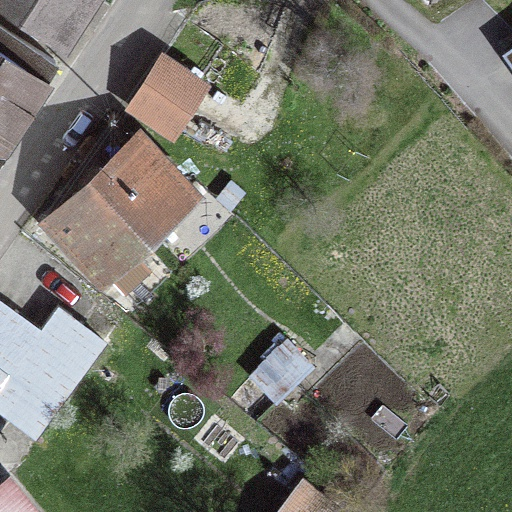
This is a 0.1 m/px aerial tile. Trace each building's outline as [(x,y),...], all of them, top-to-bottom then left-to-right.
[(0,0),(0,1),(61,41),(88,0),(0,0)] [(0,148),(47,78),(44,75),(55,59),(0,23),(0,148)] [(511,44),(502,51),(511,64),(511,44)] [(132,103),(173,130),(203,83),(161,55),(132,103)] [(123,288),(149,264),(129,242),(163,210),(169,214),(182,201),(179,195),(186,189),(138,139),(53,218),(123,288)] [(0,409),(35,435),(104,340),(57,303),(40,327),(0,297),(0,409)] [(252,373),(277,397),(310,364),(286,339),(252,373)] [(0,492),(0,511),(32,511),(10,484),(0,492)] [(314,509),(306,501),(296,511),(351,511),(357,506),(332,486),(314,509)]
